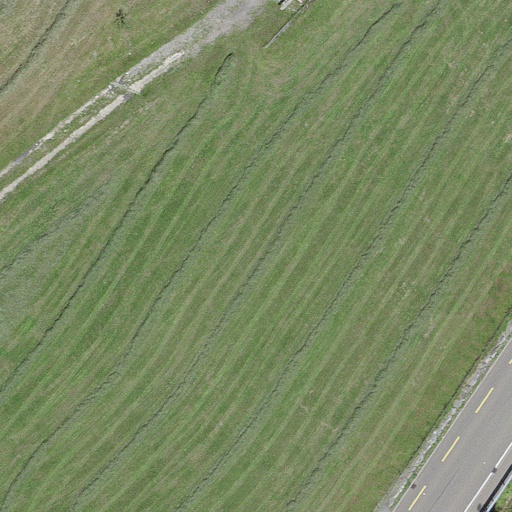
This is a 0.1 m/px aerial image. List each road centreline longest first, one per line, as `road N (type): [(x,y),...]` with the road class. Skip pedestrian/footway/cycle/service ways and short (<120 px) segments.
road 1 (track): [(229,0),(0,204)]
road 2 (tertiary): [(511,401),(438,511)]
